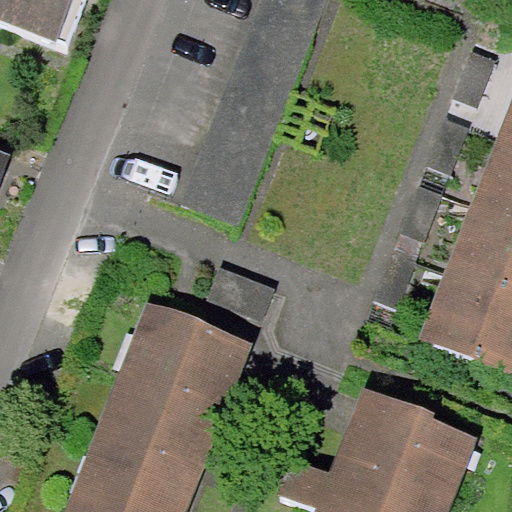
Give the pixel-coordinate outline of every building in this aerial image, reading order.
[(77,0),(0,0),(0,27),(60,49),(77,0)] [(326,4),(314,0),(262,0),(181,211),(237,233),(326,4)] [(511,106),(499,142),(511,146),(511,106)] [(511,146),(499,142),(473,209),(511,224),(511,146)] [(511,224),(473,209),(447,276),(511,302),(511,224)] [(511,302),(447,276),(421,344),(511,379),(511,302)] [(68,511),(193,511),(253,360),(143,318),(68,511)] [(454,511),(479,449),(365,405),(332,491),(297,477),(284,511),(454,511)]
